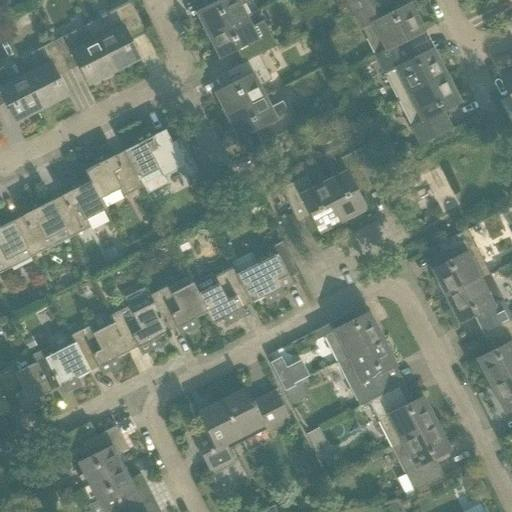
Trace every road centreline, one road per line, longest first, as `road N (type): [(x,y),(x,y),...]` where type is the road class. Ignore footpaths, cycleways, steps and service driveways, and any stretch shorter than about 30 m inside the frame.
road 1 (residential): [(194,511),(151,428),(156,402),(392,291),(406,298),(511,509)]
road 2 (residential): [(160,0),(167,58),(150,89),(9,174),(0,157)]
road 3 (unknown): [(150,89),(224,188)]
